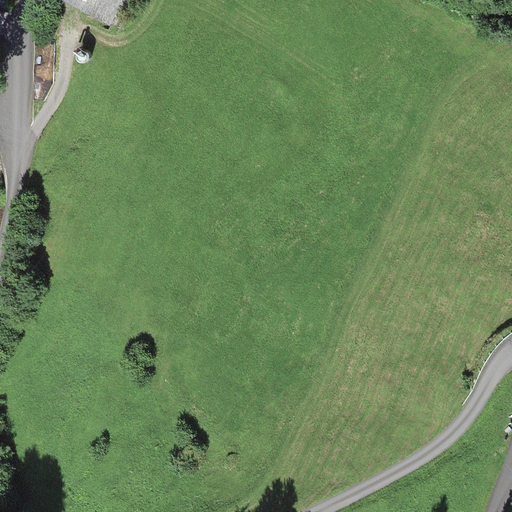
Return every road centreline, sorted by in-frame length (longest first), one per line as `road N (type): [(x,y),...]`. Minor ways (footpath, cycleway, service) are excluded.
road 1 (track): [(236,511),(270,480),(326,366),(437,102),(480,61)]
road 2 (unclassified): [(27,0),(14,29),(13,206),(0,261)]
road 3 (unclassified): [(309,511),(442,438),(511,350)]
